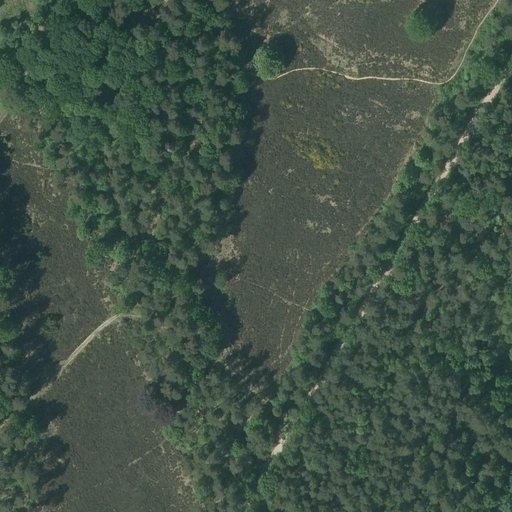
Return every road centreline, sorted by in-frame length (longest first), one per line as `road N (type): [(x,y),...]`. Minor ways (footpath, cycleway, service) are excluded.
road 1 (track): [(235,511),(511,52)]
road 2 (track): [(0,426),(144,272),(230,80)]
road 3 (track): [(290,421),(193,340),(130,313),(105,319)]
